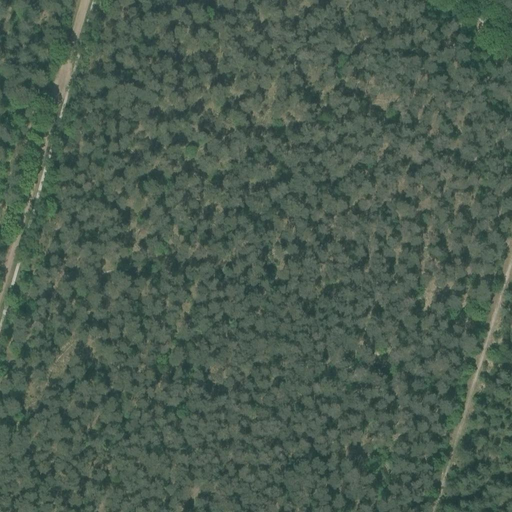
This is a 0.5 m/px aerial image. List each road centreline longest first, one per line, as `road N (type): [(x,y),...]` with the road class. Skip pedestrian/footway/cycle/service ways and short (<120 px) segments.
road 1 (track): [(511,252),(432,511)]
road 2 (track): [(57,95),(0,297)]
